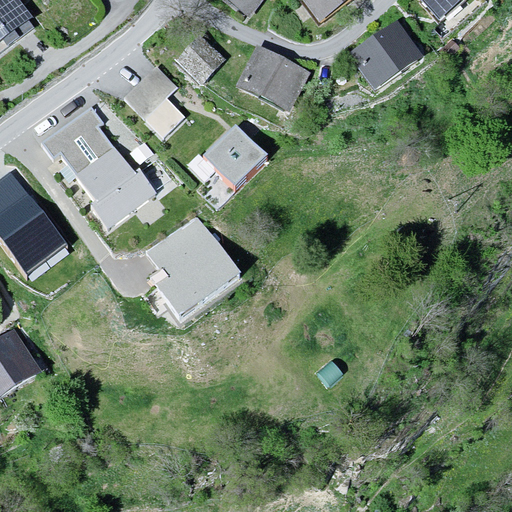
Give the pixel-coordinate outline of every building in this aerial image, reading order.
[(0,0),(0,50),(36,22),(18,0),(0,0)] [(277,0),(230,0),(262,22),(277,0)] [(313,0),(336,31),(377,0),(313,0)] [(492,0),(437,0),(463,27),(492,0)] [(442,65),(415,26),(366,59),(393,98),(442,65)] [(239,64),(212,40),(187,67),(214,92),(239,64)] [(329,77),(270,49),(250,89),(309,118),(329,77)] [(184,91),(160,69),(129,102),(154,125),(184,91)] [(110,124),(96,107),(46,148),(59,164),(67,158),(106,205),(97,212),(117,237),(167,197),(151,177),(146,181),(104,130),(110,124)] [(283,167),(249,132),(218,162),(252,197),(283,167)] [(0,185),(0,238),(29,276),(71,244),(15,173),(0,185)] [(240,273),(199,217),(149,255),(167,279),(156,287),(179,318),(240,273)] [(0,410),(53,378),(23,330),(0,344),(0,410)]
